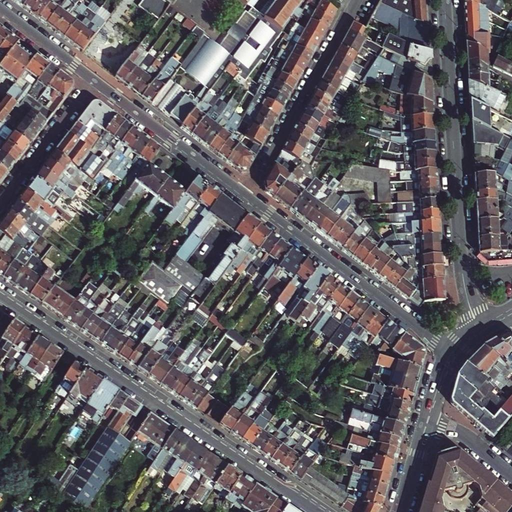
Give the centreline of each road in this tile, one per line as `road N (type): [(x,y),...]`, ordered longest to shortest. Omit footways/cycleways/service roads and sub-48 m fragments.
road 1 (tertiary): [(0,293),(322,511)]
road 2 (tertiary): [(443,0),(459,260),(480,328)]
road 3 (tertiary): [(451,353),(245,196)]
road 4 (residential): [(355,0),(245,196)]
road 5 (tertiary): [(245,196),(95,81)]
road 6 (residential): [(0,205),(95,81)]
